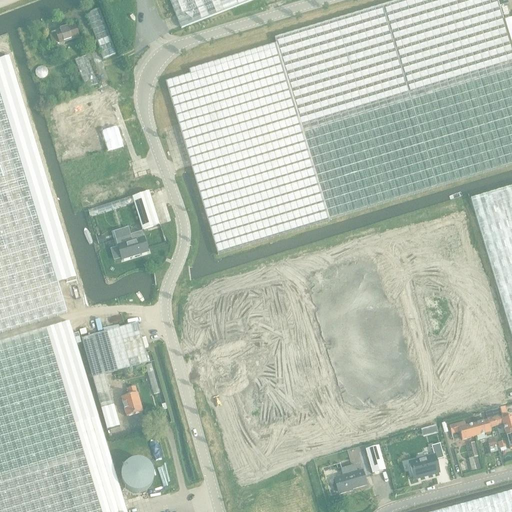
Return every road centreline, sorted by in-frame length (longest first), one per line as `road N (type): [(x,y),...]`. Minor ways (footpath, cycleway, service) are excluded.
road 1 (tertiary): [(219,511),(164,317),(182,219),(140,93),(147,69),(175,43),(315,0)]
road 2 (unknown): [(164,317),(97,308),(74,296),(44,205)]
road 3 (unclassified): [(511,473),(374,511)]
